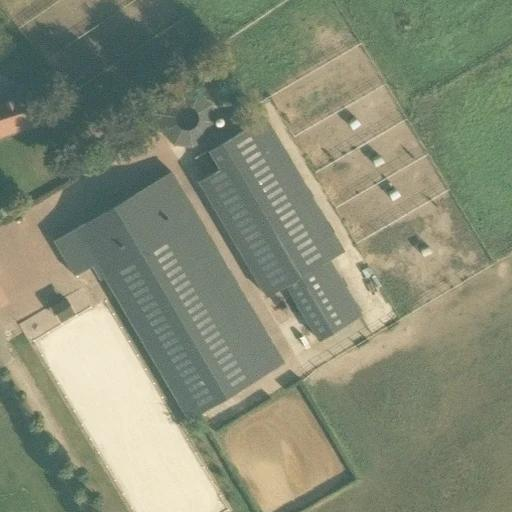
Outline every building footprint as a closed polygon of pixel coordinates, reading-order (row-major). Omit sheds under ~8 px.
[(0,138),(36,128),(26,96),(25,91),(0,98),(0,138)] [(210,146),(213,98),(163,96),(160,143),(210,146)] [(362,315),(329,258),(343,251),(264,116),(207,149),(219,169),(199,181),(265,295),(285,284),(318,341),(362,315)] [(279,366),(170,178),(53,246),(73,281),(95,268),(183,421),(279,366)] [(50,307),(60,322),(73,313),(63,298),(50,307)]
